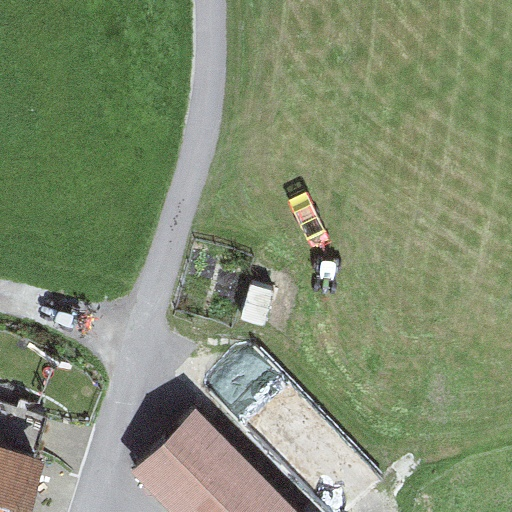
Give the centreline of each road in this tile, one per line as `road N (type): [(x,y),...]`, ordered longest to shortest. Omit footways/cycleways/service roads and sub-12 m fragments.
road 1 (track): [(139,330),(205,117),(216,0)]
road 2 (track): [(79,511),(139,330)]
road 3 (track): [(139,330),(0,294)]
